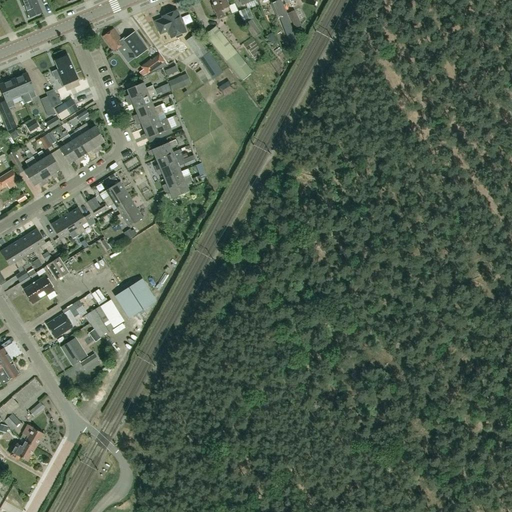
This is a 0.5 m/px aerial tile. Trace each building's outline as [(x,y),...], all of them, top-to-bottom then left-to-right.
[(21,0),(29,18),(42,12),(36,0),(21,0)] [(229,7),(226,0),(211,0),(214,5),(212,6),(215,12),(218,18),(224,16),(221,10),(229,7)] [(280,0),(277,0),(270,3),(277,19),(279,18),(283,28),(291,24),(287,15),(288,15),(284,6),(283,6),(280,0)] [(282,0),(285,4),(287,3),(289,9),(296,7),(293,1),(294,0),(282,0)] [(288,13),(295,29),(301,26),(294,10),(288,13)] [(169,16),(155,22),(160,34),(168,31),(171,38),(186,32),(177,11),(168,14),(169,16)] [(244,24),(253,38),(260,33),(251,20),(244,24)] [(227,61),(241,79),(252,70),(216,26),(205,35),(226,62),(227,61)] [(113,29),(103,37),(113,52),(118,48),(122,54),(128,50),(134,57),(135,57),(136,58),(147,49),(134,32),(123,40),(122,39),(121,40),(113,29)] [(194,54),(205,46),(196,33),(185,41),(194,54)] [(224,72),(211,54),(200,62),(213,80),(224,72)] [(58,70),(53,73),(55,79),(59,77),(63,86),(77,79),(67,56),(55,62),(58,70)] [(174,57),(167,63),(173,72),(181,66),(174,57)] [(122,58),(116,60),(118,71),(125,69),(122,58)] [(146,75),(155,68),(149,60),(140,67),(141,69),(137,72),(141,78),(146,75)] [(131,64),(123,71),(129,78),(137,70),(131,64)] [(27,74),(13,80),(20,96),(24,105),(32,101),(31,99),(37,97),(34,90),(27,74)] [(169,82),(173,92),(185,86),(181,77),(169,82)] [(13,80),(0,85),(0,87),(6,101),(6,102),(7,102),(10,109),(15,106),(12,100),(20,96),(13,80)] [(127,90),(129,95),(125,97),(127,101),(131,100),(154,90),(153,86),(146,88),(143,83),(127,90)] [(72,84),(57,91),(62,101),(77,93),(72,84)] [(62,103),(52,90),(45,93),(52,108),(62,103)] [(156,94),(154,90),(131,100),(127,101),(129,107),(133,105),(135,109),(152,102),(149,97),(156,94)] [(6,101),(0,103),(0,113),(7,131),(17,127),(10,111),(10,109),(7,102),(6,102),(6,101)] [(152,102),(135,109),(137,115),(133,116),(135,121),(162,109),(166,108),(164,104),(154,108),(152,102)] [(172,110),(170,106),(166,108),(162,109),(135,121),(137,126),(141,124),(143,128),(166,119),(164,114),(172,110)] [(86,110),(77,116),(80,122),(90,116),(86,110)] [(60,123),(56,117),(45,123),(49,129),(60,123)] [(34,119),(25,124),(30,131),(38,126),(34,119)] [(171,128),(167,119),(166,119),(143,128),(146,134),(142,136),(143,140),(148,139),(150,143),(173,133),(171,128)] [(82,126),(98,152),(103,149),(100,145),(105,142),(95,127),(91,130),(86,123),(82,126)] [(98,152),(82,126),(78,128),(82,135),(77,138),(87,153),(92,150),(94,154),(98,152)] [(57,141),(51,132),(45,136),(51,145),(57,141)] [(87,153),(77,138),(73,141),(68,134),(64,137),(81,163),(85,160),(82,156),(87,153)] [(51,146),(45,136),(37,141),(38,143),(41,142),(45,149),(51,146)] [(81,163),(64,137),(60,140),(64,146),(59,149),(69,164),(74,161),(76,165),(81,163)] [(162,140),(154,144),(156,148),(148,152),(150,157),(155,155),(157,160),(173,153),(170,147),(177,144),(175,140),(164,145),(162,140)] [(42,161),(37,164),(27,147),(24,149),(26,154),(29,159),(45,185),(49,182),(47,178),(52,176),(42,161)] [(58,176),(56,173),(60,170),(51,155),(46,158),(42,151),(37,154),(42,161),(52,176),(52,175),(54,179),(58,176)] [(13,152),(7,156),(11,162),(17,158),(13,152)] [(173,153),(157,160),(159,165),(154,167),(156,171),(184,159),(188,157),(186,153),(175,157),(173,153)] [(200,160),(205,170),(211,167),(206,157),(200,160)] [(45,185),(29,159),(25,162),(29,169),(24,172),(34,187),(39,184),(41,187),(45,185)] [(184,159),(156,171),(158,176),(163,174),(165,179),(181,172),(179,166),(186,164),(184,159)] [(134,167),(141,186),(150,183),(143,164),(134,167)] [(165,179),(167,184),(162,186),(164,191),(192,179),(188,169),(181,172),(165,179)] [(0,190),(18,179),(12,170),(0,177),(0,190)] [(166,195),(171,193),(173,199),(189,192),(187,186),(193,184),(202,180),(200,176),(192,179),(164,191),(166,195)] [(105,204),(126,191),(120,182),(105,191),(100,195),(105,204)] [(126,191),(105,204),(108,207),(113,204),(117,209),(131,200),(126,191)] [(24,194),(15,199),(19,205),(27,200),(24,194)] [(92,211),(100,207),(94,198),(86,202),(92,211)] [(131,200),(117,209),(120,214),(114,218),(117,222),(137,209),(131,200)] [(105,204),(93,212),(95,216),(107,209),(105,204)] [(85,231),(82,226),(87,222),(78,208),(69,214),(82,234),(85,231)] [(143,219),(137,209),(117,222),(119,225),(124,222),(128,228),(143,219)] [(82,234),(69,214),(60,219),(69,233),(74,230),(78,236),(82,234)] [(69,233),(60,219),(51,225),(60,239),(63,245),(67,243),(64,237),(69,233)] [(37,229),(28,235),(40,255),(44,253),(40,247),(46,244),(37,229)] [(127,240),(134,236),(130,229),(123,233),(127,240)] [(28,235),(18,241),(28,255),(33,252),(36,257),(40,255),(28,235)] [(80,242),(85,248),(89,246),(84,239),(80,242)] [(18,241),(10,246),(22,266),(26,264),(22,258),(28,255),(18,241)] [(22,266),(10,246),(0,252),(9,267),(15,263),(18,269),(22,266)] [(42,255),(46,262),(52,258),(47,252),(42,255)] [(77,252),(66,257),(69,263),(80,258),(77,252)] [(103,264),(112,260),(108,252),(99,256),(103,264)] [(67,273),(58,259),(47,265),(56,280),(67,273)] [(17,283),(28,277),(24,270),(14,277),(17,283)] [(45,277),(24,290),(31,302),(39,297),(40,299),(47,295),(50,300),(57,296),(45,277)] [(152,300),(137,279),(114,296),(130,317),(152,300)] [(92,294),(98,303),(105,298),(98,289),(92,294)] [(64,314),(47,325),(55,339),(78,324),(76,320),(73,316),(78,313),(76,310),(82,306),(79,300),(67,308),(68,310),(64,313),(64,314)] [(99,307),(84,316),(100,336),(112,328),(99,307)] [(86,356),(76,339),(61,348),(72,365),(86,356)] [(0,367),(11,361),(4,348),(0,350),(0,367)] [(94,354),(80,363),(84,370),(98,361),(99,361),(94,354)] [(0,379),(3,385),(10,381),(20,374),(11,361),(0,367),(0,379)] [(40,402),(29,411),(34,417),(45,408),(40,402)] [(4,405),(0,408),(0,417),(12,431),(21,423),(4,405)] [(25,442),(35,447),(43,433),(28,425),(23,433),(20,439),(25,442)] [(25,442),(22,447),(17,444),(12,452),(10,456),(18,461),(20,457),(27,461),(35,447),(25,442)]
